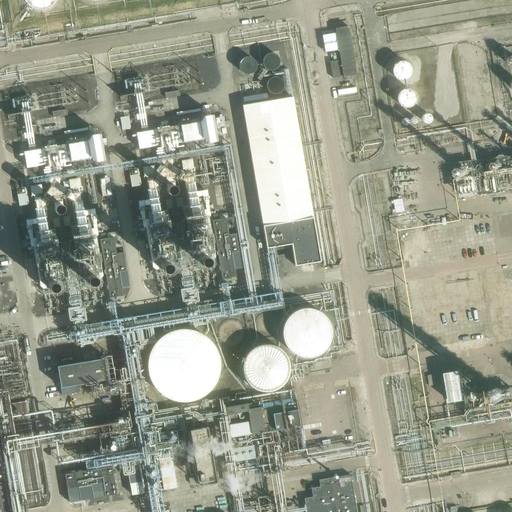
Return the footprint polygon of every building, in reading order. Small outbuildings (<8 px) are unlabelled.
[(24,0),(25,1),(26,4),(28,6),(32,8),(35,9),(39,10),(43,10),(46,9),(49,7),(52,5),(55,2),(56,0),(24,0)] [(335,31),(336,36),(340,61),(330,63),(333,80),(356,76),(348,29),(335,31)] [(280,67),(275,54),(263,58),(268,71),(280,67)] [(240,70),(252,72),(255,59),(243,56),(240,70)] [(199,61),(203,89),(221,86),(217,58),(199,61)] [(411,71),(411,69),(411,67),(410,65),(408,64),(405,62),(401,61),(398,62),(395,64),(393,67),(392,69),(392,71),(393,74),(393,76),(396,78),(397,79),(399,80),(403,80),(406,79),(409,77),(411,75),(411,71)] [(282,69),(269,70),(271,93),(283,92),(282,69)] [(415,99),(415,95),(414,93),(412,91),(410,89),(408,89),(404,88),(401,89),(399,90),(397,92),(396,93),(395,95),(395,99),(396,103),(398,106),(401,108),(405,109),(407,109),(409,108),(412,106),(414,103),(415,99)] [(292,98),(241,106),(266,250),(291,246),(294,267),(320,263),(292,98)] [(137,132),(139,149),(166,145),(166,144),(206,138),(207,142),(218,141),(214,114),(201,115),(200,109),(178,112),(178,118),(151,122),(152,130),(137,132)] [(130,116),(121,117),(122,129),(131,128),(130,116)] [(87,140),(70,143),(72,161),(95,158),(95,161),(105,160),(101,133),(87,135),(87,140)] [(458,193),(511,184),(511,157),(453,167),(458,193)] [(208,190),(196,191),(195,184),(188,185),(191,206),(196,205),(195,197),(208,195),(208,190)] [(147,228),(152,265),(160,257),(166,262),(164,248),(171,254),(179,252),(178,245),(181,247),(184,243),(184,239),(181,237),(180,230),(179,232),(178,230),(176,222),(174,225),(168,219),(163,224),(161,210),(183,207),(182,197),(159,201),(157,189),(148,190),(150,199),(140,201),(144,225),(140,229),(147,228)] [(216,209),(233,209),(233,191),(216,191),(216,209)] [(235,269),(242,268),(237,233),(229,234),(227,218),(214,220),(222,279),(237,277),(235,269)] [(108,238),(101,239),(110,298),(124,296),(123,287),(130,286),(125,252),(118,253),(116,239),(117,239),(116,232),(108,233),(108,238)] [(329,332),(329,331),(329,327),(327,322),(325,318),(322,314),(318,311),(313,309),(310,308),(304,307),(299,308),(296,309),(292,312),(288,315),(285,318),(283,323),(282,327),(281,332),(282,336),(283,341),(286,345),(288,348),(292,351),(296,353),(301,355),(305,355),(310,355),(314,353),(319,351),(322,348),(325,344),(327,340),(329,335),(329,332)] [(278,325),(277,321),(276,319),(275,318),(273,316),(271,315),(269,315),(266,314),(264,315),(262,315),(260,316),(259,318),(257,320),(257,321),(256,325),(257,329),(257,331),(259,332),(260,334),(262,335),(264,336),(266,336),(268,336),(271,335),(273,334),(275,333),(277,329),(278,325)] [(243,335),(243,334),(243,332),(243,330),(240,326),(239,324),(236,323),(234,322),(231,322),(229,322),(227,322),(225,323),(222,325),(221,326),(219,329),(218,331),(218,334),(218,337),(219,339),(221,343),(223,344),(226,346),(228,347),(230,347),(233,347),(235,346),(237,345),(239,344),(241,342),(242,340),(243,337),(243,335)] [(219,366),(219,365),(219,359),(217,352),(214,346),(212,343),(209,339),(204,335),(198,332),(191,329),(184,328),(177,328),(170,330),(163,333),(159,336),(157,338),(153,343),(149,349),(147,356),(146,360),(145,364),(146,371),(147,375),(148,379),(151,385),(156,391),(161,395),(168,399),(175,401),(182,402),(189,401),(196,399),(202,396),(208,392),(213,386),(215,382),(217,379),(219,373),(219,366)] [(291,368),(290,363),(289,358),(287,354),(284,350),(279,347),(275,345),(270,344),(265,344),(261,344),(257,346),(252,348),(248,352),(246,355),(244,359),(243,363),(242,368),(243,373),(244,378),(247,382),(250,386),(253,388),(258,391),(262,392),(267,392),(271,392),(276,390),(280,388),(283,386),(287,382),(289,378),(290,373),(291,368)] [(62,396),(79,394),(78,385),(110,379),(106,358),(57,367),(62,396)] [(451,371),(457,398),(476,393),(470,367),(451,371)] [(419,373),(422,389),(431,388),(428,372),(419,373)] [(297,402),(249,409),(248,403),(225,407),(230,438),(300,426),(297,402)] [(199,483),(216,480),(207,426),(190,429),(199,483)] [(235,459),(255,458),(254,446),(235,447),(235,459)] [(9,511),(0,449),(0,511),(9,511)] [(175,462),(162,462),(162,489),(175,489),(175,462)] [(67,489),(102,483),(104,496),(117,494),(112,467),(65,474),(67,489)] [(313,497),(305,499),(306,511),(356,511),(351,476),(319,481),(320,488),(311,489),(313,497)] [(140,481),(131,482),(133,494),(142,493),(140,481)]
